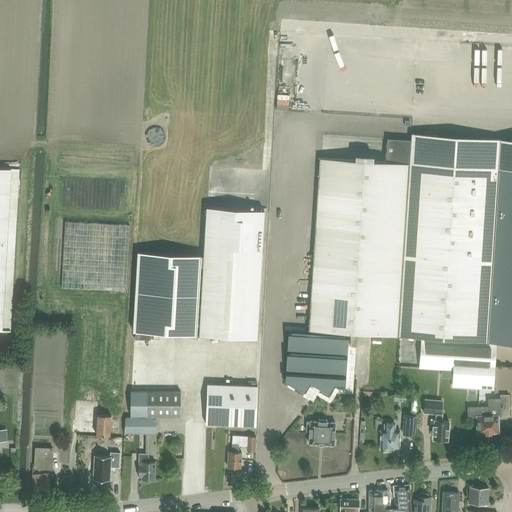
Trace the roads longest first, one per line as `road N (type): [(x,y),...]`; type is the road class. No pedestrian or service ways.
road 1 (tertiary): [(257,498),(511,463)]
road 2 (tertiary): [(107,511),(257,498)]
